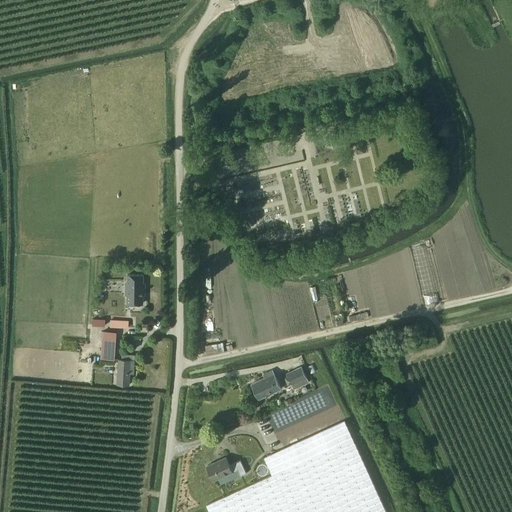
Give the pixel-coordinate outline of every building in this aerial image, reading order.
[(348,132),(338,134),(330,132),(324,137),(326,146),(334,148),(340,143),(350,140),(348,132)] [(127,303),(142,303),(142,290),(143,290),(143,283),(141,283),(141,274),(126,275),(126,283),(124,283),(125,295),(126,295),(127,303)] [(129,321),(111,320),(110,327),(128,328),(129,321)] [(118,332),(102,331),(100,359),(115,360),(118,332)] [(223,343),(205,346),(206,354),(225,352),(223,343)] [(122,359),(120,359),(119,359),(117,384),(129,385),(130,385),(130,373),(134,374),(135,360),(134,360),(135,355),(123,354),(122,359)] [(309,383),(301,367),(287,374),(287,375),(284,377),(288,385),(291,384),(292,385),(294,384),(296,389),(309,383)] [(252,384),(259,399),(281,389),(272,370),(264,375),(265,378),(252,384)] [(292,409),(269,416),(273,430),(296,424),(292,409)] [(345,420),(273,453),(298,511),(387,511),(354,438),(356,437),(351,425),(348,426),(345,420)] [(298,511),(273,453),(264,457),(272,475),(206,505),(209,511),(298,511)] [(207,467),(210,473),(211,472),(215,480),(233,472),(232,471),(238,469),(241,476),(246,473),(241,461),(235,463),(230,466),(226,458),(207,467)]
